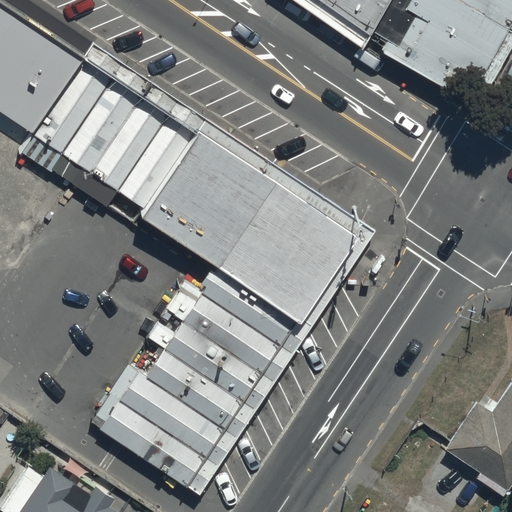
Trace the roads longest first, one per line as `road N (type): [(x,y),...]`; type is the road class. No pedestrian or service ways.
road 1 (tertiary): [(484,201),(275,511)]
road 2 (secondary): [(192,0),(484,201)]
